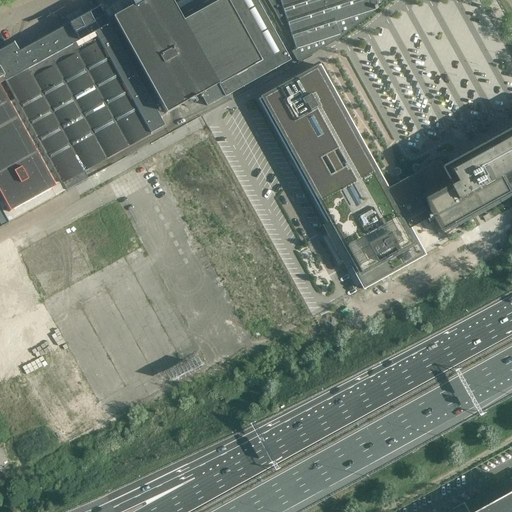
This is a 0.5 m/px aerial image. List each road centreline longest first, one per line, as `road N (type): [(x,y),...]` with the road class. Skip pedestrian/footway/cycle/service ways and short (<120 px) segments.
road 1 (motorway): [(511,320),(206,489)]
road 2 (motorway): [(239,511),(511,361)]
road 3 (unknown): [(0,355),(48,432),(59,435),(95,415),(38,311)]
